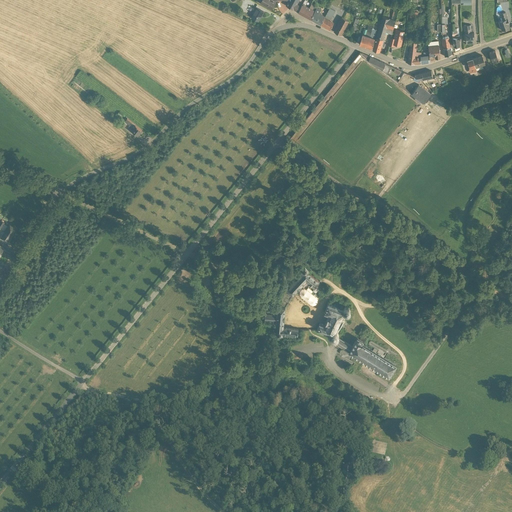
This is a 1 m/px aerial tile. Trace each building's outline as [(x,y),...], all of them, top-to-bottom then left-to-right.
[(258,0),(261,1),(260,3),(271,9),(276,0),(258,0)] [(293,9),(299,0),(286,0),(288,1),(286,5),(293,9)] [(304,0),(303,3),(298,12),(310,18),(315,10),(306,5),(305,4),(307,1),(305,0),(304,0)] [(321,10),(314,6),(312,9),(315,10),(310,18),(320,24),(325,16),(319,13),(321,10)] [(263,12),(255,7),(252,13),(253,14),(251,17),(258,21),(263,12)] [(335,11),(329,8),(325,16),(320,24),(330,30),(334,22),(330,20),(335,11)] [(498,21),(501,30),(509,27),(508,23),(509,23),(505,12),(500,14),(502,20),(498,21)] [(361,17),(356,15),(355,18),(352,27),(352,28),(352,29),(356,30),(361,17)] [(395,21),(395,20),(382,16),(372,50),(379,52),(385,32),(392,34),(395,21)] [(334,32),(340,35),(348,21),(341,17),(334,32)] [(366,47),(372,28),(374,23),(372,22),(372,23),(366,21),(365,23),(368,24),(367,29),(364,29),(359,44),(366,47)] [(447,32),(446,32),(446,23),(442,23),(442,34),(442,38),(441,38),(441,40),(443,48),(451,47),(449,37),(447,37),(447,32)] [(454,29),(454,23),(452,23),(452,29),(451,29),(451,37),(453,46),(460,45),(459,40),(460,40),(459,35),(459,34),(458,28),(454,29)] [(466,42),(473,41),(473,37),(474,37),(474,32),(471,33),(470,25),(463,25),(464,34),(465,34),(466,42)] [(377,30),(372,28),(366,47),(371,48),(372,48),(377,30)] [(391,37),(389,45),(394,46),(395,44),(401,46),(404,31),(395,29),(393,38),(391,37)] [(417,46),(417,41),(410,40),(407,63),(414,64),(420,63),(419,55),(421,55),(421,52),(416,51),(416,48),(417,48),(418,46),(417,46)] [(427,42),(428,46),(429,57),(435,56),(435,58),(440,58),(439,45),(438,41),(427,42)] [(451,47),(443,48),(445,56),(452,54),(451,47)] [(419,55),(420,63),(430,62),(429,51),(423,52),(423,54),(419,55)] [(498,58),(495,51),(489,53),(492,61),(498,58)] [(360,52),(353,61),(355,63),(362,55),(368,60),(370,57),(360,52)] [(481,65),(485,64),(482,55),(472,59),(476,71),(482,68),(481,65)] [(368,60),(387,74),(390,66),(370,57),(368,60)] [(468,69),(470,73),(470,74),(474,73),(475,76),(478,75),(476,71),(472,59),(467,61),(469,69),(468,69)] [(422,73),(414,75),(414,77),(421,80),(422,81),(424,83),(427,82),(426,79),(432,77),(431,71),(422,73)] [(419,84),(411,94),(414,96),(414,99),(419,102),(422,102),(422,103),(424,102),(431,94),(419,84)] [(126,119),(125,119),(123,120),(125,121),(129,125),(128,127),(131,130),(130,130),(134,133),(138,135),(142,130),(127,118),(126,119)] [(325,221),(311,210),(313,206),(300,196),(296,202),(308,212),(304,217),(319,228),(325,221)] [(0,228),(12,236),(17,227),(13,224),(12,225),(9,223),(7,225),(4,224),(5,222),(1,220),(0,220),(0,228)] [(0,228),(0,237),(8,242),(12,236),(0,228)] [(306,281),(315,287),(320,281),(310,273),(309,272),(310,270),(305,265),(300,269),(302,272),(286,291),(292,295),(306,281)] [(338,331),(337,330),(339,326),(342,327),(346,320),(343,318),(346,314),(348,314),(349,313),(350,311),(351,310),(350,308),(349,307),(348,306),(346,306),(345,306),(343,307),(343,308),(328,302),(324,312),(328,314),(324,324),(319,322),(316,329),(328,333),(328,334),(328,336),(330,338),(331,339),(334,339),(336,339),(337,338),(338,337),(339,334),(338,331)] [(282,333),(298,335),(299,328),(284,327),(286,308),(278,307),(277,314),(265,313),(264,322),(276,323),(278,330),(275,331),(276,336),(282,335),(282,333)] [(336,339),(334,339),(348,349),(348,350),(389,375),(396,363),(362,343),(364,339),(357,335),(352,344),(338,337),(337,338),(336,339)]
